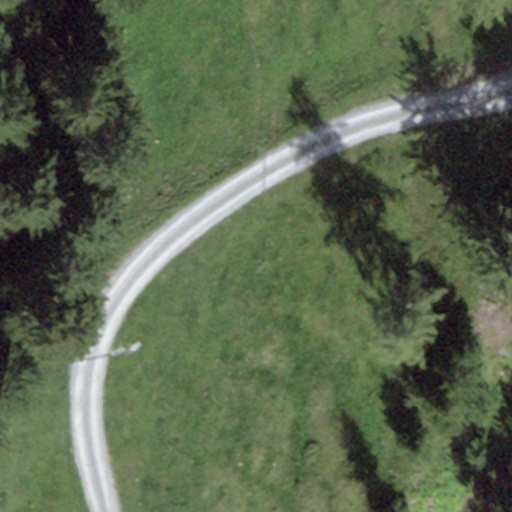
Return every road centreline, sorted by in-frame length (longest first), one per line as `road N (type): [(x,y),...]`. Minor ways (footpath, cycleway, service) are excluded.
road 1 (track): [(511,93),(386,123),(274,166),(122,286),(90,348),(82,403),(106,511)]
road 2 (unknown): [(82,403),(60,386),(34,407),(14,511)]
